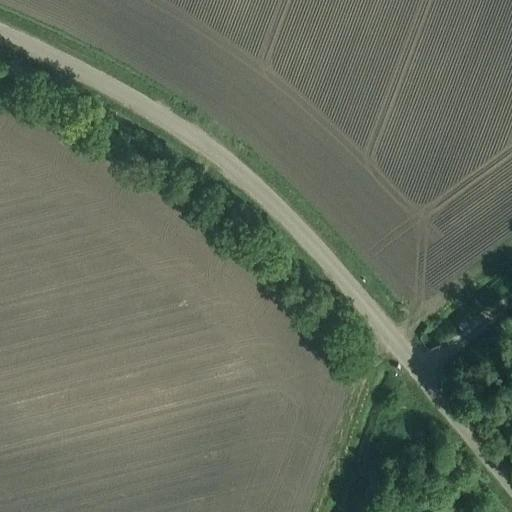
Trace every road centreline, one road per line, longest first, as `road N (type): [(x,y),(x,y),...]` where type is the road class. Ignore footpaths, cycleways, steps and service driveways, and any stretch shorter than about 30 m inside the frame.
road 1 (unclassified): [(0,33),(120,94),(261,195),(326,259),(511,485)]
road 2 (track): [(319,511),(367,367),(511,257)]
